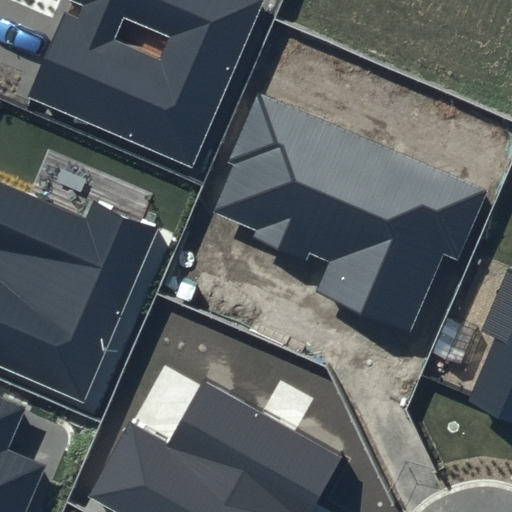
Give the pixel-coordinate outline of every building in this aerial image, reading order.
[(265,0),(68,0),(83,6),(78,19),(65,13),(29,98),(193,168),(265,0)] [(486,191),(258,91),(225,164),(231,167),(212,212),(255,231),(253,237),(307,261),(310,253),(329,262),(316,291),(409,331),(443,255),(456,260),(486,191)] [(159,227),(92,199),(83,218),(0,182),(0,364),(84,401),(159,227)] [(511,304),(470,402),(511,419),(511,304)] [(309,511),(341,456),(206,380),(169,445),(131,424),(90,496),(118,511),(309,511)] [(23,407),(0,397),(0,511),(23,511),(44,465),(5,448),(23,407)]
